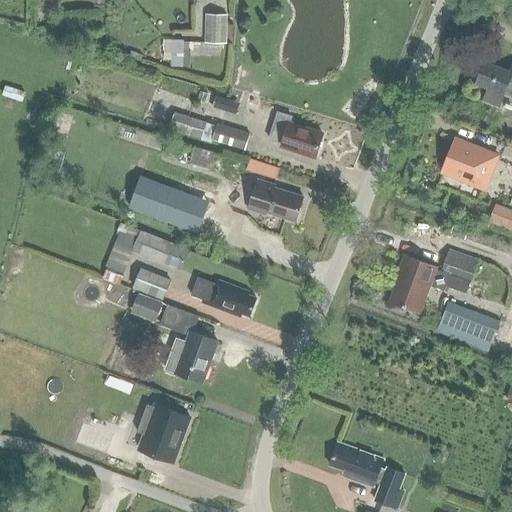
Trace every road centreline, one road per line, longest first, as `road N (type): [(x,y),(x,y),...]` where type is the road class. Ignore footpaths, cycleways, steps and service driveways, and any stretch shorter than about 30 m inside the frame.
road 1 (unclassified): [(262,511),(265,449),(276,418),(444,0)]
road 2 (unclassified): [(201,511),(0,440)]
